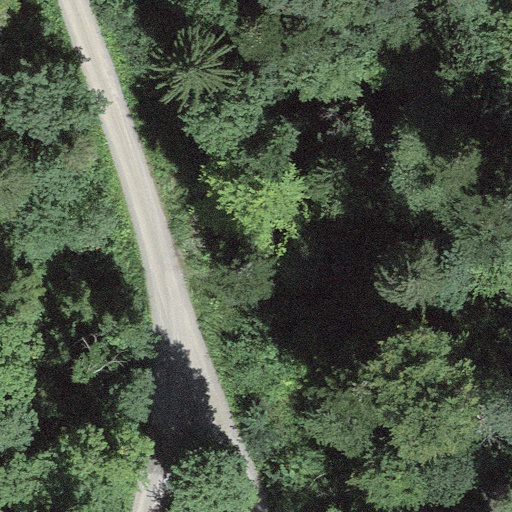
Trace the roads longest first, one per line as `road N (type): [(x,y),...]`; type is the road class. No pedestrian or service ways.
road 1 (track): [(73,0),(197,334),(150,511)]
road 2 (track): [(256,511),(197,334)]
